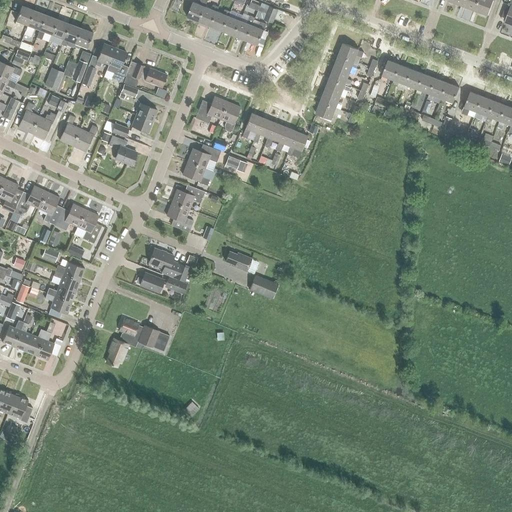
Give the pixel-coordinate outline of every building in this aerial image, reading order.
[(200,0),(202,0),(200,4),(193,2),(187,17),(199,22),(205,6),(207,2),(206,2),(207,0),(200,0)] [(473,11),(476,0),(462,0),(460,6),(473,11)] [(476,0),(473,11),(486,16),(492,0),(494,1),(493,0),(476,0)] [(260,6),(251,2),(249,7),(258,11),(260,6)] [(265,20),(267,14),(269,9),(270,6),(261,2),(260,6),(258,11),(256,16),(265,20)] [(22,23),(27,25),(33,10),(21,5),(18,13),(11,11),(7,20),(14,23),(13,27),(20,29),(22,23)] [(211,9),(205,6),(199,22),(211,26),(217,11),(218,7),(213,5),(211,9)] [(269,9),(267,14),(265,20),(272,23),(277,9),(270,6),(269,9)] [(222,31),(229,15),(230,12),(224,9),(223,13),(217,11),(211,26),(222,31)] [(33,10),(27,25),(24,34),(31,37),(34,28),(39,30),(45,14),(33,10)] [(44,32),(51,34),(57,19),(45,14),(39,30),(36,37),(41,39),(44,32)] [(222,31),(234,36),(240,20),(229,15),(222,31)] [(247,23),(240,20),(234,36),(246,40),(252,25),(255,17),(250,15),(247,23)] [(56,36),(62,39),(68,23),(57,19),(51,34),(48,41),(54,43),(56,36)] [(68,41),(74,43),(80,28),(68,23),(62,39),(60,44),(66,46),(68,41)] [(246,40),(258,45),(264,29),(252,25),(246,40)] [(79,49),(80,45),(86,48),(92,32),(80,28),(74,43),(73,47),(79,49)] [(12,38),(2,35),(0,41),(18,47),(20,42),(11,39),(12,38)] [(102,62),(108,64),(109,64),(115,48),(103,43),(95,65),(100,67),(102,62)] [(338,55),(356,62),(359,63),(361,58),(356,56),(358,49),(343,43),(338,55)] [(115,48),(109,64),(108,64),(106,70),(113,73),(111,77),(122,81),(127,66),(121,64),(126,52),(115,48)] [(30,54),(18,50),(15,55),(27,60),(30,54)] [(83,51),(79,61),(72,80),(79,82),(90,54),(83,51)] [(44,52),(42,57),(52,60),(53,55),(44,52)] [(30,56),(28,61),(38,65),(41,57),(34,55),(33,57),(30,56)] [(349,73),(352,66),(357,68),(359,63),(356,62),(338,55),(334,67),(349,73)] [(15,56),(12,62),(20,66),(23,60),(15,56)] [(382,76),(393,80),(399,65),(388,60),(382,76)] [(77,64),(68,61),(66,66),(63,75),(72,78),(77,64)] [(132,75),(136,63),(131,61),(125,76),(123,82),(135,87),(137,81),(130,78),(132,75)] [(8,79),(11,73),(18,76),(21,70),(12,66),(11,68),(0,62),(0,77),(7,81),(8,79)] [(149,70),(143,67),(144,66),(136,63),(132,75),(139,78),(139,77),(145,79),(144,80),(161,87),(166,75),(149,68),(149,70)] [(410,69),(399,65),(393,80),(399,82),(405,84),(410,69)] [(82,83),(89,86),(96,69),(88,67),(82,83)] [(347,79),(349,73),(334,67),(329,78),(345,84),(349,86),(351,81),(347,79)] [(51,68),(45,84),(57,89),(63,72),(51,68)] [(422,73),(410,69),(405,84),(406,85),(405,89),(409,90),(410,87),(416,89),(422,73)] [(418,89),(416,93),(421,94),(422,91),(428,93),(434,78),(422,73),(416,89),(418,89)] [(0,77),(0,92),(1,93),(5,85),(13,89),(15,83),(8,79),(7,81),(0,77)] [(345,84),(329,78),(325,90),(341,96),(343,89),(345,85),(345,84)] [(434,96),(440,98),(446,83),(434,78),(428,93),(429,94),(427,99),(432,101),(434,96)] [(446,83),(440,98),(453,103),(459,87),(446,83)] [(135,97),(137,90),(123,84),(121,92),(135,97)] [(38,88),(37,96),(44,97),(45,89),(38,88)] [(325,90),(321,102),(336,108),(338,108),(340,104),(338,103),(341,96),(325,90)] [(476,112),(482,96),(470,91),(462,113),(474,117),(476,112)] [(87,96),(84,105),(91,108),(94,99),(87,96)] [(482,96),(476,112),(474,117),(481,120),(483,115),(487,116),(493,100),(482,96)] [(375,102),(383,105),(385,100),(377,97),(375,102)] [(10,120),(19,101),(11,98),(2,117),(10,120)] [(211,117),(219,120),(226,103),(213,98),(210,105),(201,102),(194,119),(207,125),(211,117)] [(395,104),(385,100),(383,105),(393,109),(395,104)] [(505,105),(493,100),(487,116),(485,121),(491,123),(493,118),(499,121),(505,105)] [(62,101),(58,110),(63,113),(67,104),(62,101)] [(17,127),(30,134),(38,117),(29,113),(33,105),(28,102),(23,112),(24,112),(17,127)] [(331,120),(336,108),(321,102),(316,114),(331,120)] [(140,103),(136,115),(152,121),(157,110),(140,103)] [(230,134),(234,124),(233,124),(239,108),(226,103),(219,120),(228,124),(225,132),(230,134)] [(99,111),(107,114),(110,107),(102,104),(99,111)] [(499,121),(497,127),(503,129),(505,123),(510,125),(511,119),(511,107),(505,105),(499,121)] [(398,111),(407,115),(408,110),(400,106),(398,111)] [(418,113),(408,110),(407,115),(416,118),(418,113)] [(51,125),(55,116),(50,113),(46,121),(38,117),(30,134),(42,139),(50,124),(51,125)] [(250,131),(256,133),(262,119),(250,114),(245,129),(246,130),(242,138),(247,140),(250,131)] [(59,140),(72,146),(80,130),(71,126),(74,118),(69,115),(65,124),(66,125),(59,140)] [(136,115),(132,126),(148,132),(152,121),(136,115)] [(422,120),(431,124),(432,119),(424,116),(422,120)] [(452,119),(446,116),(441,128),(447,130),(452,119)] [(256,133),(253,141),(258,143),(261,135),(267,137),(273,123),(262,119),(256,133)] [(432,119),(431,124),(439,127),(441,122),(432,119)] [(114,124),(106,121),(103,129),(110,132),(114,124)] [(112,132),(125,137),(128,128),(115,123),(112,132)] [(284,127),(273,123),(267,137),(264,146),(265,146),(265,147),(269,148),(272,139),(279,142),(284,127)] [(84,152),(91,137),(93,137),(97,128),(91,125),(87,134),(80,130),(72,146),(84,152)] [(469,126),(467,132),(468,133),(474,135),(476,129),(469,126)] [(284,127),(279,142),(275,151),(280,153),(283,144),(290,147),(295,132),(284,127)] [(459,130),(457,134),(466,138),(468,133),(467,132),(459,130)] [(290,147),(287,155),(291,157),(295,148),(301,151),(307,136),(295,132),(290,147)] [(103,133),(100,141),(107,143),(109,136),(103,133)] [(468,133),(466,138),(475,141),(476,136),(474,135),(468,133)] [(451,134),(448,141),(462,147),(465,140),(451,134)] [(112,135),(108,144),(119,148),(115,158),(132,165),(137,152),(124,148),(127,141),(112,135)] [(223,153),(227,142),(215,138),(211,148),(223,153)] [(480,143),(490,147),(491,142),(482,139),(480,143)] [(462,148),(473,152),(474,152),(476,145),(465,140),(462,147),(462,148)] [(476,153),(476,154),(486,157),(490,147),(480,143),(476,153)] [(192,149),(186,162),(204,169),(207,160),(215,163),(218,157),(220,152),(211,149),(202,145),(200,152),(192,149)] [(276,166),(280,155),(275,152),(270,163),(276,166)] [(240,161),(237,160),(237,159),(228,156),(224,168),(235,172),(240,161)] [(181,175),(197,181),(197,182),(206,186),(208,180),(200,177),(204,169),(186,162),(181,175)] [(17,185),(5,179),(0,188),(0,197),(5,200),(1,207),(12,212),(18,200),(11,197),(17,185)] [(175,190),(170,203),(188,209),(191,201),(199,204),(204,192),(186,185),(183,193),(175,190)] [(30,204),(38,208),(46,192),(33,186),(29,195),(22,192),(13,212),(20,216),(22,211),(26,212),(30,204)] [(58,198),(46,192),(38,208),(46,212),(43,220),(54,225),(62,208),(55,205),(58,198)] [(192,221),(184,218),(188,209),(170,203),(165,216),(173,219),(170,226),(188,233),(192,221)] [(77,226),(85,210),(73,204),(69,212),(62,208),(54,225),(65,230),(69,223),(77,226)] [(93,243),(101,226),(94,223),(98,215),(85,210),(77,226),(86,230),(82,238),(93,243)] [(10,221),(6,229),(11,231),(15,224),(10,221)] [(206,225),(202,237),(209,240),(213,228),(206,225)] [(44,228),(39,240),(45,242),(50,231),(44,228)] [(51,235),(48,243),(53,246),(56,238),(51,235)] [(70,246),(67,253),(80,259),(83,252),(70,246)] [(59,252),(45,247),(41,257),(55,262),(59,252)] [(172,261),(174,256),(154,248),(149,263),(163,268),(162,272),(185,281),(190,268),(172,261)] [(246,272),(252,259),(238,253),(237,254),(230,251),(226,261),(233,265),(232,266),(246,272)] [(0,273),(5,275),(5,274),(9,276),(12,269),(8,267),(7,269),(0,266),(0,258),(2,253),(0,252),(0,273)] [(189,255),(186,263),(194,266),(197,258),(189,255)] [(19,258),(16,265),(22,267),(24,260),(19,258)] [(32,271),(35,263),(29,261),(26,269),(32,271)] [(65,268),(57,265),(55,271),(80,280),(84,269),(67,262),(65,268)] [(61,279),(59,285),(75,291),(80,280),(55,271),(53,276),(61,279)] [(15,272),(13,277),(20,280),(22,274),(15,272)] [(144,273),(139,285),(158,293),(163,280),(144,273)] [(272,299),(278,284),(256,275),(250,290),(272,299)] [(182,294),(186,284),(168,277),(164,287),(182,294)] [(13,278),(10,287),(16,289),(20,281),(13,278)] [(29,287),(22,284),(15,301),(22,304),(29,287)] [(75,291),(59,285),(56,291),(48,288),(46,293),(71,303),(75,291)] [(31,287),(29,292),(37,295),(38,290),(31,287)] [(66,314),(71,303),(46,293),(44,298),(52,301),(50,308),(66,314)] [(1,294),(0,295),(0,303),(9,307),(12,299),(6,297),(1,294)] [(6,316),(13,319),(19,305),(12,301),(6,316)] [(29,323),(32,316),(26,314),(23,321),(29,323)] [(121,333),(118,341),(115,339),(111,348),(110,348),(105,361),(116,365),(117,362),(119,363),(126,344),(123,342),(124,338),(127,339),(129,334),(138,338),(137,341),(163,352),(169,336),(144,325),(143,327),(137,325),(138,324),(124,318),(119,330),(123,331),(123,334),(121,333)] [(2,341),(13,346),(23,322),(18,319),(15,327),(9,325),(2,341)] [(24,351),(31,334),(25,332),(28,324),(23,322),(13,346),(24,351)] [(37,336),(31,334),(24,351),(35,355),(45,331),(40,329),(37,336)] [(51,333),(45,331),(35,355),(47,360),(50,353),(57,356),(63,341),(56,338),(54,343),(47,341),(51,333)] [(0,405),(0,410),(9,413),(16,396),(6,392),(0,405)] [(20,418),(19,420),(27,423),(33,408),(26,405),(28,400),(16,396),(9,413),(20,418)] [(190,418),(199,408),(190,400),(182,410),(190,418)] [(0,434),(0,436),(5,440),(8,434),(2,431),(0,434)]
